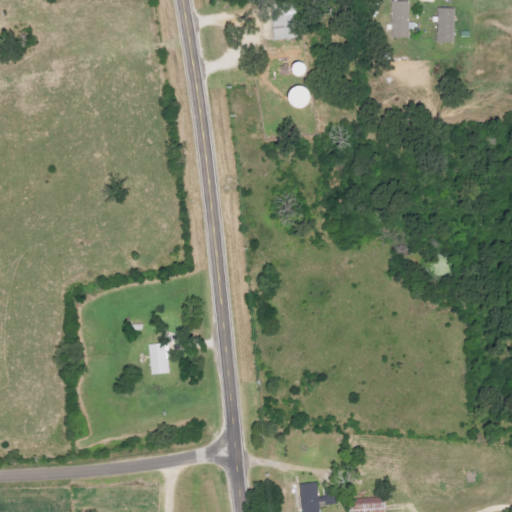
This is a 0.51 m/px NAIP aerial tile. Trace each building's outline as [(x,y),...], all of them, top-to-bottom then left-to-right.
[(413,1),(395,2),(396,38),(414,38),(413,1)] [(459,43),(460,9),(443,8),(442,42),(459,43)] [(170,343),(152,345),(155,376),(174,373),(170,343)] [(323,511),(323,506),(340,504),(338,488),(323,490),(323,483),(303,485),(306,511),(323,511)] [(356,511),(386,511),(391,511),(387,495),(363,502),(365,510),(356,511)]
